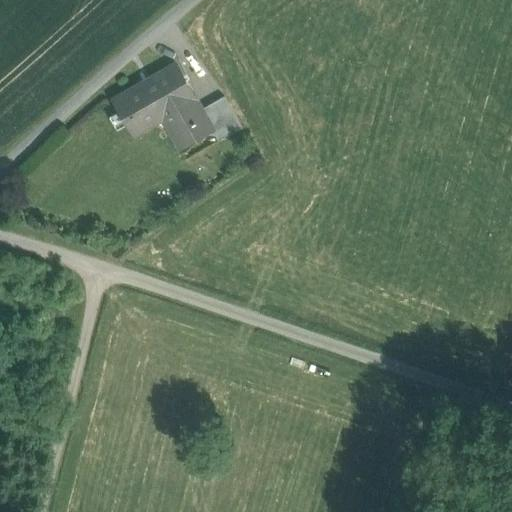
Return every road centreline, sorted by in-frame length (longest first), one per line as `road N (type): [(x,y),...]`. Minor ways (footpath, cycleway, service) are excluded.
road 1 (unclassified): [(0,235),(156,283),(511,415)]
road 2 (track): [(104,266),(46,511)]
